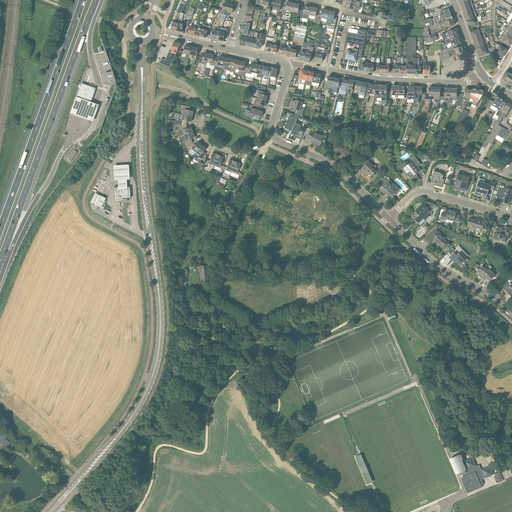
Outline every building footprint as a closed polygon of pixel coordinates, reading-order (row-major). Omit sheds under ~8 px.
[(257,0),(257,3),(261,4),(261,6),(266,7),(265,12),(270,13),(271,7),(268,6),(269,0),(257,0)] [(279,11),(281,1),(275,0),(274,0),(273,10),(279,11)] [(291,15),(291,12),(293,3),(287,2),(285,7),(283,7),(281,13),(281,15),(284,15),(285,13),(291,15)] [(232,13),(233,9),(232,9),(233,5),(224,3),(222,11),(220,10),(219,14),(228,16),(229,13),(232,13)] [(299,19),(301,10),(298,10),(300,4),(293,3),(291,12),(297,13),(296,18),(299,19)] [(362,8),(363,5),(351,3),(350,9),(358,11),(359,7),(362,8)] [(463,12),(473,8),(472,4),(461,8),(463,12)] [(309,16),(311,8),(305,6),(304,11),(301,10),(299,19),(302,19),(303,15),(306,15),(305,18),(308,19),(309,16)] [(317,22),(319,14),(316,14),(317,9),(311,8),(309,16),(315,17),(314,22),(317,22)] [(464,17),(475,13),(473,8),(463,12),(464,16),(464,17)] [(422,21),(424,29),(427,28),(435,25),(452,20),(451,17),(448,9),(443,11),(443,12),(440,13),(442,19),(438,20),(437,18),(431,20),(431,18),(425,20),(423,15),(428,14),(427,10),(424,11),(419,13),(422,21)] [(326,25),(329,11),(322,10),(321,15),(319,14),(317,22),(316,26),(319,26),(319,25),(320,25),(321,19),(327,20),(325,25),(326,25)] [(334,30),(335,23),(336,18),(334,18),(335,13),(329,11),(326,25),(331,27),(330,29),(334,30)] [(176,31),(180,13),(177,13),(175,23),(173,22),(171,30),(176,31)] [(477,17),(475,13),(464,17),(466,21),(477,17)] [(468,26),(478,22),(477,17),(466,21),(468,26)] [(454,25),(452,20),(435,25),(436,28),(444,25),(446,28),(454,25)] [(194,35),(199,36),(202,26),(198,26),(199,22),(197,21),(196,25),(195,28),(194,35)] [(219,32),(222,26),(221,26),(222,23),(220,22),(216,31),(213,30),(211,39),(217,40),(219,32)] [(203,24),(202,26),(199,36),(206,38),(207,30),(209,31),(211,26),(209,26),(208,27),(203,24)] [(305,41),(306,38),(307,34),(309,27),(297,25),(296,26),(295,31),(291,49),(290,56),(296,58),(298,47),(294,46),(295,44),(296,43),(302,44),(300,49),(301,50),(299,57),(302,47),(303,44),(304,41),(305,41)] [(314,45),(313,48),(317,49),(318,46),(324,30),(320,28),(317,35),(313,44),(314,45)] [(472,38),(484,34),(482,28),(470,32),(472,38)] [(441,43),(458,37),(456,29),(447,33),(441,35),(441,37),(440,38),(441,43)] [(376,37),(376,33),(366,31),(358,30),(357,35),(347,34),(343,54),(342,58),(360,62),(366,35),(376,37)] [(511,36),(504,31),(501,35),(511,42),(511,36)] [(253,39),(255,32),(252,32),(250,38),(247,38),(245,46),(251,48),(253,39)] [(247,38),(248,34),(244,33),(243,37),(242,37),(241,37),(239,45),(245,46),(247,38)] [(261,48),(263,34),(258,33),(256,40),(253,39),(251,48),(258,49),(261,48)] [(473,42),(486,38),(484,34),(472,38),(473,42)] [(427,44),(433,42),(438,41),(435,35),(425,38),(427,44)] [(509,47),(511,42),(501,35),(499,40),(509,47)] [(415,74),(416,40),(416,38),(407,37),(407,40),(407,41),(407,58),(406,65),(406,74),(415,74)] [(440,52),(449,49),(461,44),(458,37),(441,43),(440,52)] [(270,52),(273,39),(271,38),(270,41),(267,40),(265,50),(270,52)] [(475,47),(487,43),(486,38),(473,42),(475,47)] [(173,43),(171,53),(168,52),(164,61),(161,60),(159,64),(170,69),(176,56),(178,49),(180,45),(173,43)] [(306,52),(308,43),(306,48),(302,47),(299,57),(298,60),(304,62),(306,52)] [(310,63),(313,48),(314,45),(313,44),(308,43),(306,52),(304,62),(310,63)] [(476,52),(489,47),(487,43),(475,47),(476,52)] [(504,54),(507,50),(495,43),(492,47),(504,54)] [(284,55),(286,47),(286,45),(284,44),(280,44),(280,46),(278,53),(284,55)] [(189,58),(191,47),(185,46),(183,54),(186,55),(185,57),(183,57),(182,60),(185,61),(184,63),(187,64),(189,58)] [(464,52),(462,46),(453,49),(453,50),(450,51),(449,49),(440,52),(440,61),(451,57),(452,57),(464,52)] [(196,57),(198,49),(191,47),(189,58),(192,58),(192,56),(196,57)] [(490,54),(488,49),(488,48),(489,48),(489,47),(476,52),(478,57),(487,54),(490,54)] [(501,59),(504,54),(492,47),(491,48),(488,49),(490,54),(494,54),(501,59)] [(324,54),(324,51),(321,50),(318,49),(317,52),(316,55),(315,61),(322,62),(324,54)] [(207,63),(209,54),(204,53),(203,55),(201,54),(199,63),(204,64),(204,63),(207,63)] [(215,67),(217,58),(214,57),(214,55),(209,54),(207,63),(210,64),(209,66),(215,67)] [(223,67),(225,58),(220,57),(219,58),(217,58),(215,67),(220,68),(220,66),(223,67)] [(230,71),(233,60),(225,58),(223,67),(222,69),(230,71)] [(238,70),(240,61),(233,60),(230,71),(235,72),(236,69),(238,70)] [(245,78),(246,74),(248,65),(245,64),(246,62),(240,61),(238,70),(238,74),(243,75),(244,78),(245,78)] [(255,74),(257,65),(251,64),(251,65),(248,65),(246,74),(251,75),(252,73),(255,74)] [(262,78),(263,75),(265,67),(257,65),(255,74),(257,74),(257,77),(262,78)] [(272,68),(265,67),(263,75),(265,76),(265,79),(270,80),(270,77),(273,68),(272,68)] [(303,87),(307,71),(303,70),(300,70),(297,86),(303,87)] [(311,84),(314,73),(307,71),(303,87),(310,89),(311,84)] [(506,83),(511,74),(506,71),(502,79),(503,81),(506,83)] [(319,85),(321,75),(314,73),(311,84),(319,85)] [(331,77),(331,76),(330,76),(329,77),(328,77),(327,84),(326,84),(326,85),(325,90),(331,91),(330,94),(334,78),(331,77)] [(339,79),(339,78),(337,78),(334,78),(330,94),(331,95),(332,91),(334,92),(335,90),(337,91),(338,88),(339,88),(339,87),(338,87),(340,79),(339,79)] [(346,94),(349,80),(343,79),(340,90),(346,91),(345,94),(346,94)] [(352,93),(355,81),(349,80),(346,94),(348,94),(348,93),(351,94),(351,93),(352,93)] [(360,93),(362,83),(356,82),(354,93),(359,94),(359,93),(360,93)] [(91,103),(96,89),(82,84),(76,98),(91,103)] [(422,96),(422,88),(415,87),(414,100),(413,101),(413,103),(412,103),(412,107),(415,107),(416,104),(419,104),(419,96),(422,96)] [(301,97),(303,89),(295,88),(294,95),(301,97)] [(432,100),(434,96),(434,88),(429,88),(428,97),(425,97),(425,99),(432,100)] [(438,100),(440,97),(440,88),(434,88),(434,96),(432,100),(438,100)] [(451,97),(451,89),(444,89),(444,97),(442,96),(442,97),(441,99),(446,101),(446,98),(450,98),(450,99),(451,97)] [(456,102),(458,99),(458,94),(457,94),(457,89),(451,89),(451,97),(450,99),(449,103),(447,102),(445,107),(448,108),(450,104),(452,104),(453,100),(457,100),(456,102)] [(471,104),(478,91),(478,90),(477,90),(471,90),(470,99),(466,106),(467,107),(469,103),(471,104)] [(266,101),(268,96),(266,96),(267,93),(258,91),(257,96),(258,96),(258,98),(266,101)] [(475,108),(484,92),(478,91),(471,104),(472,105),(471,106),(475,108)] [(463,111),(464,110),(464,95),(458,94),(458,99),(456,102),(455,105),(460,107),(460,109),(463,111)] [(99,104),(76,96),(71,113),(93,121),(99,104)] [(497,109),(502,101),(500,99),(499,99),(496,97),(493,102),(488,100),(484,107),(490,110),(491,107),(493,108),(494,108),(495,108),(497,109)] [(266,101),(258,98),(257,101),(255,101),(253,106),(262,109),(263,106),(265,107),(266,101)] [(302,103),(296,101),(295,102),(292,101),(289,108),(297,110),(296,115),(301,116),(304,108),(301,107),(302,103)] [(497,120),(501,113),(506,103),(502,101),(497,109),(493,118),(497,120)] [(511,106),(506,103),(501,113),(497,120),(495,123),(499,125),(503,118),(504,119),(511,106),(511,105),(511,106)] [(183,106),(181,114),(192,117),(194,112),(188,110),(189,107),(183,106)] [(263,112),(251,108),(250,111),(249,111),(248,116),(253,118),(252,119),(259,121),(261,115),(262,115),(263,112)] [(459,130),(468,113),(464,110),(454,127),(459,130)] [(181,115),(179,122),(178,125),(185,125),(186,121),(191,122),(192,117),(181,114),(181,115)] [(301,138),(303,133),(299,131),(301,126),(295,123),(297,120),(289,117),(290,117),(289,116),(284,128),(288,129),(287,130),(291,131),(290,134),(296,136),(301,138)] [(492,145),(497,135),(501,127),(496,124),(486,142),(492,145)] [(186,129),(185,125),(178,125),(180,129),(177,132),(179,137),(193,132),(191,127),(186,129)] [(505,140),(509,132),(507,131),(501,127),(497,135),(505,140)] [(314,133),(311,131),(307,139),(311,141),(311,143),(319,146),(321,142),(324,143),(326,138),(314,133)] [(191,143),(190,139),(195,138),(193,132),(179,137),(180,142),(181,142),(181,146),(183,146),(185,146),(186,147),(191,143)] [(346,161),(351,153),(346,149),(348,146),(341,141),(333,153),(342,159),(343,158),(346,161)] [(196,152),(202,145),(197,142),(194,146),(191,143),(186,147),(190,151),(192,149),(196,152)] [(201,160),(205,155),(203,153),(206,149),(202,145),(196,152),(193,156),(197,159),(199,158),(201,160)] [(474,160),(479,151),(474,148),(469,157),(474,160)] [(70,161),(77,152),(74,149),(67,158),(70,161)] [(214,166),(218,155),(213,153),(210,161),(207,160),(206,162),(214,166)] [(223,169),(224,167),(221,165),(224,157),(218,155),(214,166),(223,169)] [(409,179),(420,171),(416,165),(418,163),(416,159),(402,170),(409,179)] [(486,167),(489,162),(484,159),(481,164),(486,167)] [(231,172),(235,162),(230,160),(227,168),(224,167),(223,169),(231,172)] [(240,175),(241,173),(238,172),(241,164),(235,162),(231,172),(240,175)] [(372,166),(368,162),(361,169),(364,171),(361,174),(365,178),(367,176),(369,179),(373,175),(374,176),(375,175),(374,174),(376,172),(377,171),(375,169),(376,169),(376,166),(372,166)] [(118,188),(127,187),(126,180),(129,180),(129,165),(113,166),(114,181),(117,181),(118,188)] [(443,184),(444,179),(442,178),(444,175),(439,173),(440,172),(434,171),(430,182),(435,183),(435,182),(443,184)] [(463,176),(464,174),(460,173),(459,175),(458,174),(454,187),(460,188),(459,190),(465,192),(468,183),(470,184),(470,182),(468,181),(469,177),(463,176)] [(391,186),(388,183),(385,179),(379,184),(383,188),(381,190),(384,193),(386,191),(392,197),(399,190),(393,184),(391,186)] [(489,185),(484,183),(484,180),(478,179),(476,185),(477,186),(475,192),(479,193),(479,195),(484,197),(484,198),(486,198),(488,189),(493,191),(495,183),(490,182),(489,185)] [(507,190),(506,190),(507,188),(505,187),(505,186),(500,184),(496,199),(503,202),(503,203),(508,205),(511,190),(507,189),(507,190)] [(129,187),(127,187),(118,188),(115,188),(114,188),(115,202),(123,201),(123,199),(131,198),(131,197),(130,188),(130,187),(129,187)] [(306,193),(312,194),(312,198),(316,198),(317,190),(306,190),(306,193)] [(96,205),(101,196),(98,195),(96,194),(91,202),(93,203),(96,205)] [(96,206),(97,206),(101,208),(106,199),(101,196),(96,206)] [(420,226),(429,217),(427,215),(430,211),(422,203),(414,211),(415,212),(411,216),(415,220),(414,220),(420,226)] [(458,223),(460,216),(455,215),(456,213),(448,211),(447,214),(445,219),(447,220),(454,222),(458,223)] [(484,221),(476,219),(476,221),(469,219),(467,228),(475,230),(476,228),(481,230),(484,221)] [(501,234),(503,228),(498,226),(497,230),(495,230),(495,233),(494,233),(492,239),(506,243),(506,240),(508,240),(510,233),(509,233),(510,228),(507,227),(504,235),(501,234)] [(450,244),(445,240),(446,239),(437,229),(426,240),(425,241),(429,246),(434,241),(436,244),(437,243),(444,250),(450,244)] [(458,254),(455,251),(449,257),(454,262),(455,260),(460,265),(466,259),(460,252),(458,254)] [(200,278),(208,277),(207,266),(199,267),(200,278)] [(485,269),(482,266),(476,273),(482,279),(484,276),(489,281),(496,275),(490,270),(489,271),(486,268),(485,269)] [(503,274),(501,271),(495,277),(498,280),(503,274)] [(296,281),(296,291),(304,291),(304,287),(313,287),(313,281),(296,281)] [(511,283),(509,286),(508,284),(503,289),(511,297),(511,295),(511,283)] [(11,440),(6,436),(4,438),(2,437),(0,439),(0,443),(1,444),(5,448),(9,443),(9,442),(11,440)] [(362,453),(356,455),(367,484),(373,481),(362,453)] [(463,460),(461,455),(461,454),(456,457),(456,456),(452,457),(460,476),(466,473),(461,461),(463,460)] [(476,467),(472,458),(464,462),(467,470),(470,469),(472,474),(470,475),(470,474),(461,478),(467,492),(483,485),(480,477),(477,478),(477,476),(483,474),(485,479),(493,475),(489,466),(481,470),(479,465),(476,467)] [(503,480),(500,472),(494,474),(495,476),(494,477),(496,483),(503,480)]
